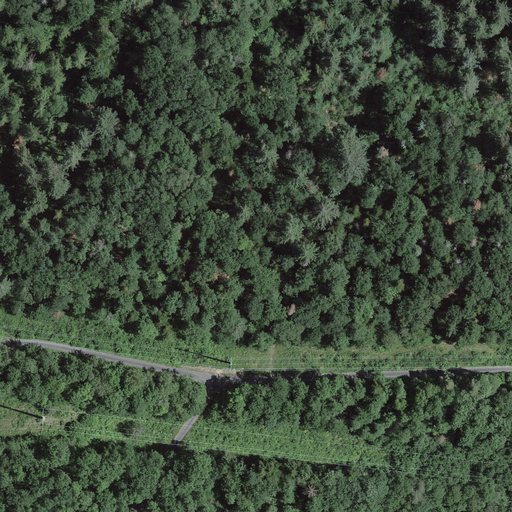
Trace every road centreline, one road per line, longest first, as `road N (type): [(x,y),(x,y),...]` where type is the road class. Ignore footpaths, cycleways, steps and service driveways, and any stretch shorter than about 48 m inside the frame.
road 1 (track): [(221,380),(511,368)]
road 2 (track): [(0,343),(50,344),(221,380)]
road 3 (track): [(221,380),(131,511)]
